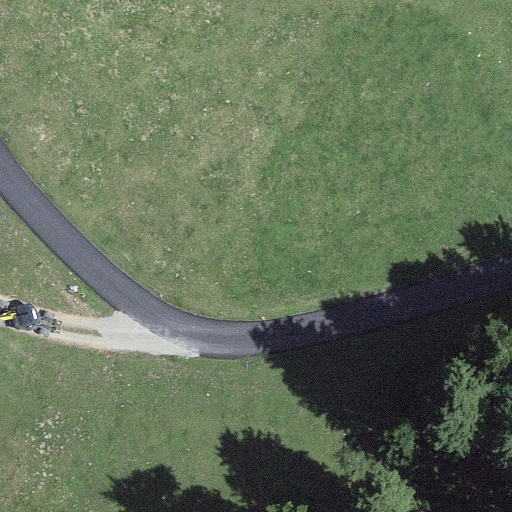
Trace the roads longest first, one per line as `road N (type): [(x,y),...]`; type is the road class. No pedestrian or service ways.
road 1 (unclassified): [(511,273),(441,305),(274,341),(201,338),(115,291),(27,209),(0,164)]
road 2 (track): [(201,338),(49,336),(0,313)]
